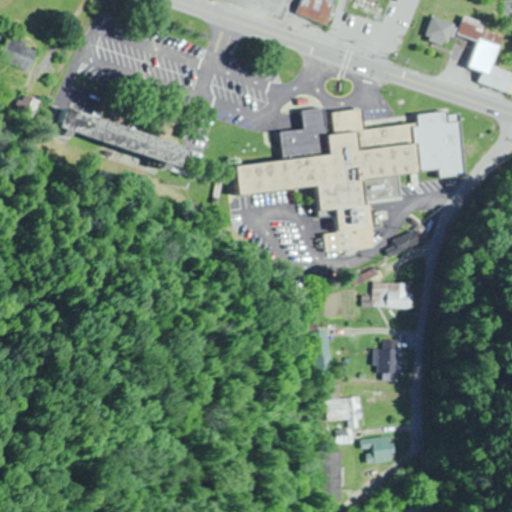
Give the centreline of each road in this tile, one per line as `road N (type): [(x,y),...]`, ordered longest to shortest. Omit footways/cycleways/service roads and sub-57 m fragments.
road 1 (residential): [(426,511),(419,391),(436,253),(454,212),(503,148),(511,120)]
road 2 (primary): [(176,0),(511,116)]
